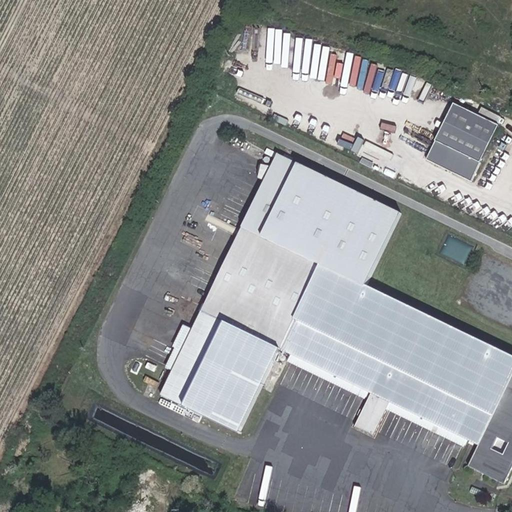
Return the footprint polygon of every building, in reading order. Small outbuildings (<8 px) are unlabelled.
[(429,161),(476,180),(500,122),(453,104),(429,161)] [(209,304),(200,301),(191,319),(182,315),(172,336),(174,338),(179,340),(169,361),(158,383),(235,422),(277,340),(287,345),(363,384),(385,395),(461,433),(472,439),(461,462),(497,479),(511,449),(511,431),(508,426),(511,419),(511,354),(365,278),(401,207),(280,145),(273,157),(262,180),(254,196),(330,236),(285,324),(230,297),(226,303),(214,296),(209,304)] [(262,180),(273,157),(267,155),(256,176),(262,180)] [(330,236),(254,196),(200,301),(209,304),(214,296),(226,303),(230,297),(285,324),(330,236)] [(179,340),(174,338),(164,358),(169,361),(179,340)] [(363,384),(287,345),(285,351),(360,388),(363,384)] [(461,433),(385,395),(382,401),(457,438),(461,433)]
